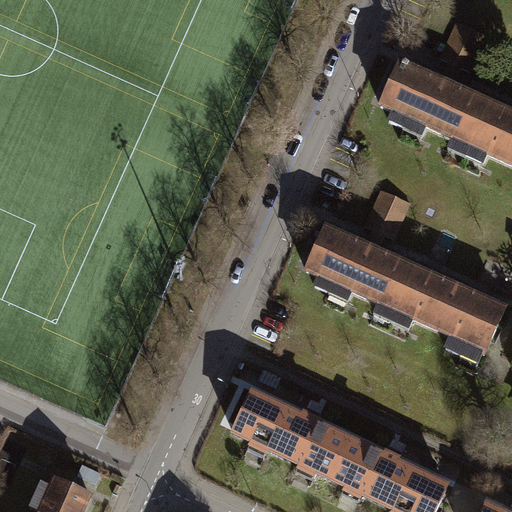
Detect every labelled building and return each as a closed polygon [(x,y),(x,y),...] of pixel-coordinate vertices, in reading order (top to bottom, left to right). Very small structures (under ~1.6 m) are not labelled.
[(457,23),(449,42),(481,56),(489,37),(457,23)] [(449,42),(441,59),(473,73),(481,56),(449,42)] [(490,105),(400,66),(381,108),(395,114),(390,126),(404,132),(409,120),(470,148),(490,105)] [(511,115),(490,105),(470,148),(511,166),(511,115)] [(382,193),(374,211),(405,226),(414,208),(382,193)] [(374,211),(366,229),(397,243),(405,226),(374,211)] [(416,271),(326,231),(307,273),(320,279),(315,291),(329,297),(334,285),(397,313),(416,271)] [(508,311),(416,271),(397,313),(452,338),(447,350),(462,356),(467,345),(488,354),(508,311)] [(350,443),(253,398),(235,437),(332,482),(350,443)] [(436,511),(448,489),(350,443),(332,482),(397,511),(436,511)] [(85,511),(91,500),(53,483),(40,511),(85,511)]
